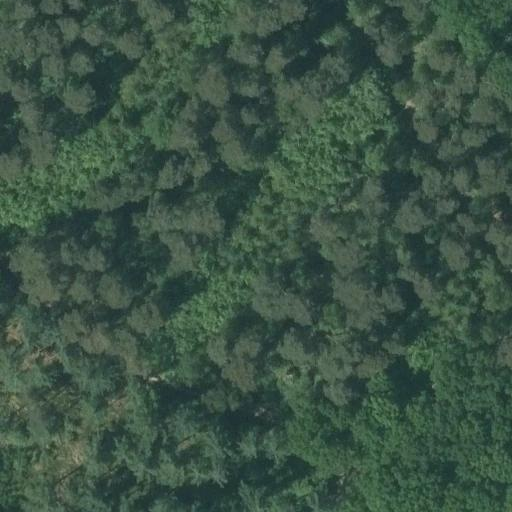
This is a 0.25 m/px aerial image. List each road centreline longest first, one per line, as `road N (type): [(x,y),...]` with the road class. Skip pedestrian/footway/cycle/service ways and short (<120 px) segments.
road 1 (track): [(403,436),(368,448),(138,376),(84,340),(0,255)]
road 2 (track): [(511,331),(403,436)]
road 3 (track): [(511,464),(386,511)]
